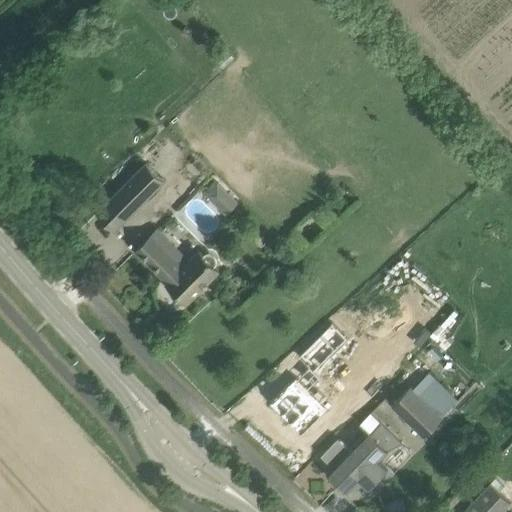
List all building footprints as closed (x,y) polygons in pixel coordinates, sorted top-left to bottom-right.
[(147,162),(127,181),(145,199),(164,179),(147,162)] [(216,181),(205,192),(210,197),(220,193),(224,188),(216,181)] [(151,234),(135,250),(167,281),(166,282),(186,302),(220,268),(200,248),(186,262),(182,258),(179,262),(151,234)] [(344,339),(328,324),(297,358),(307,369),(300,376),(300,377),(298,379),(296,378),(291,383),(290,382),(270,404),(283,415),(281,417),(289,424),(290,422),(303,434),(328,407),(308,389),(311,386),(319,378),(313,372),(344,339)] [(410,384),(391,403),(424,435),(443,416),(414,388),(410,384)] [(338,437),(321,454),(333,465),(328,470),(348,490),(359,478),(367,486),(388,465),(382,460),(401,442),(370,412),(361,422),(368,429),(349,448),(338,437)] [(462,511),(501,511),(511,502),(490,483),(462,511)]
